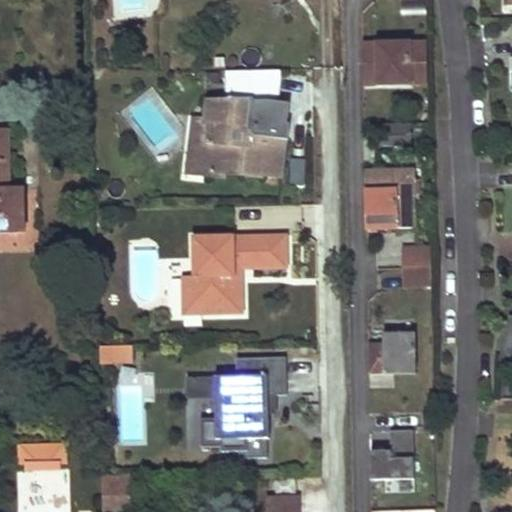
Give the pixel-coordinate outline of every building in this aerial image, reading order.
[(362,44),(363,84),(428,83),(427,43),(362,44)] [(276,104),(279,80),(279,71),(229,73),(228,103),(208,103),(206,124),(210,125),(208,142),(201,141),(198,166),(206,176),(224,178),(226,165),(241,166),(240,175),(260,178),(260,175),(279,178),(284,141),(254,138),(248,130),(249,119),(251,104),(276,104)] [(274,122),(276,104),(251,104),(249,119),(274,122)] [(0,233),(25,233),(24,190),(10,190),(9,132),(0,131),(0,233)] [(366,172),(367,229),(415,228),(414,195),(414,181),(414,172),(366,172)] [(286,237),(194,238),(195,277),(183,277),(183,296),(201,295),(201,314),(242,314),(242,283),(234,283),(234,269),(241,269),(253,269),(287,269),(286,237)] [(404,249),(405,268),(431,267),(431,249),(404,249)] [(405,268),(405,287),(432,286),(431,267),(405,268)] [(183,315),(201,314),(201,295),(183,296),(183,315)] [(370,375),(385,375),(416,374),(415,335),(384,335),(384,345),(369,345),(370,375)] [(132,347),(98,347),(98,366),(132,365),(132,347)] [(185,456),(268,457),(268,416),(283,416),(284,360),(234,359),(234,378),(186,377),(185,456)] [(120,379),(120,443),(143,442),(142,379),(120,379)] [(413,482),(412,431),(369,431),(369,482),(413,482)] [(20,445),(21,465),(66,464),(65,443),(20,445)] [(103,477),(103,511),(129,511),(128,476),(103,477)] [(299,511),(299,497),(267,498),(267,511),(299,511)]
